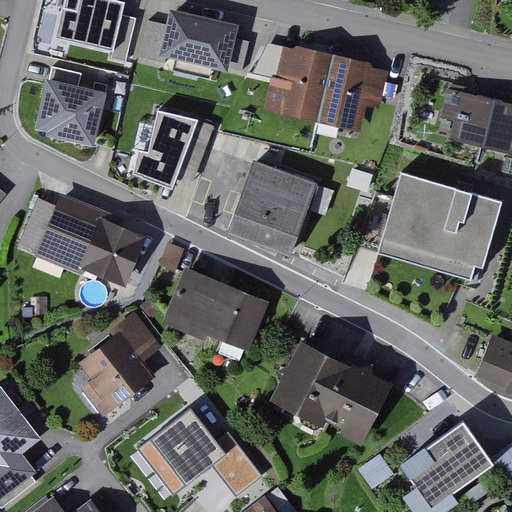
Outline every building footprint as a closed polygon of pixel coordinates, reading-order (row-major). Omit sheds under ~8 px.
[(70,0),(68,10),(54,7),(47,38),(106,52),(104,59),(120,63),(131,19),(114,15),(117,2),(108,0),(70,0)] [(229,24),(164,9),(160,25),(144,21),(134,59),(160,65),(163,54),(218,67),(220,62),(239,66),(245,42),(226,37),(229,24)] [(327,125),(343,62),(297,50),(280,113),(327,125)] [(373,138),(390,74),(343,62),(327,125),(373,138)] [(99,96),(42,81),(30,128),(88,142),(99,96)] [(511,109),(471,94),(456,136),(511,156),(511,109)] [(202,117),(157,106),(150,147),(140,145),(133,172),(175,188),(202,117)] [(328,192),(265,166),(240,225),(302,251),(328,192)] [(507,200),(403,167),(377,249),(481,281),(507,200)] [(0,185),(0,202),(8,193),(0,185)] [(140,239),(67,203),(42,253),(115,289),(140,239)] [(30,221),(22,246),(35,251),(44,226),(30,221)] [(169,241),(161,263),(178,269),(186,247),(169,241)] [(275,309),(195,273),(174,321),(254,357),(275,309)] [(174,354),(144,320),(86,371),(101,388),(94,395),(119,423),(163,384),(153,372),(174,354)] [(511,339),(507,337),(490,374),(511,384),(511,339)] [(396,388),(305,345),(278,403),(330,428),(334,419),(373,437),(396,388)] [(0,467),(35,439),(0,397),(0,467)] [(504,462),(469,418),(436,444),(445,455),(415,479),(440,511),(504,462)] [(381,457),(406,482),(418,470),(393,445),(381,457)] [(384,454),(360,465),(371,487),(394,476),(384,454)] [(87,511),(66,511),(58,502),(46,511),(104,511),(97,504),(87,511)] [(275,511),(266,502),(254,511),(275,511)]
